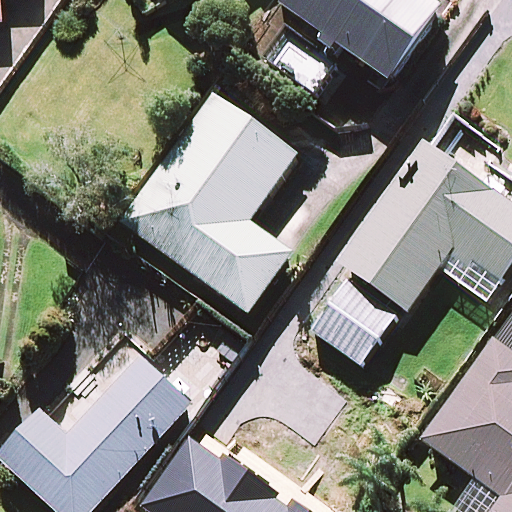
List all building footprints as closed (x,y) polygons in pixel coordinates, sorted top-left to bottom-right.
[(0,0),(0,32),(8,32),(6,0),(0,0)] [(179,0),(190,16),(213,0),(179,0)] [(452,14),(434,0),(286,0),(279,11),(392,94),(452,14)] [(340,75),(294,44),(276,72),(321,102),(340,75)] [(297,161),(216,105),(130,229),(259,318),(301,258),(252,225),(297,161)] [(511,272),(511,203),(425,152),(338,267),(411,319),(444,275),(490,307),(511,272)] [(511,511),(511,355),(496,344),(420,448),(504,509),(501,511),(511,511)] [(106,511),(200,413),(139,361),(72,438),(41,415),(0,459),(0,461),(52,511),(106,511)] [(298,511),(193,447),(144,511),(298,511)]
